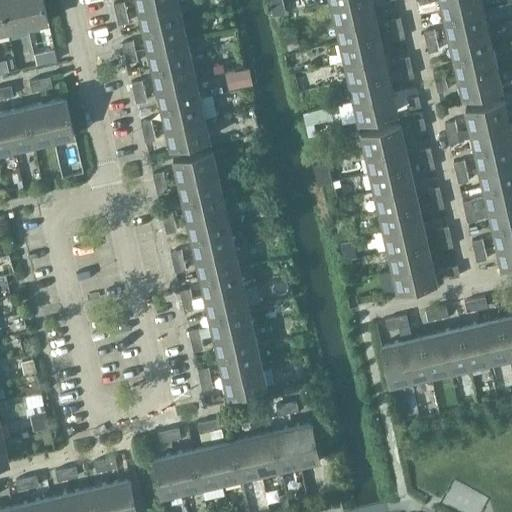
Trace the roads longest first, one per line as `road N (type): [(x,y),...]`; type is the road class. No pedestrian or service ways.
road 1 (residential): [(114,199),(53,219),(94,406),(107,412),(148,405),(158,389)]
road 2 (residential): [(114,199),(70,0)]
road 3 (residential): [(158,389),(114,199)]
